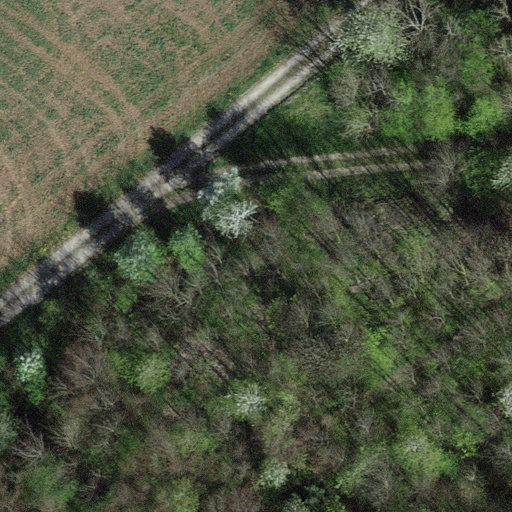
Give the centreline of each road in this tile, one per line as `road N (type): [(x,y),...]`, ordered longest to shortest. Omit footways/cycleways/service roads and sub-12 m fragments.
road 1 (track): [(0,303),(373,0)]
road 2 (track): [(148,183),(511,140)]
